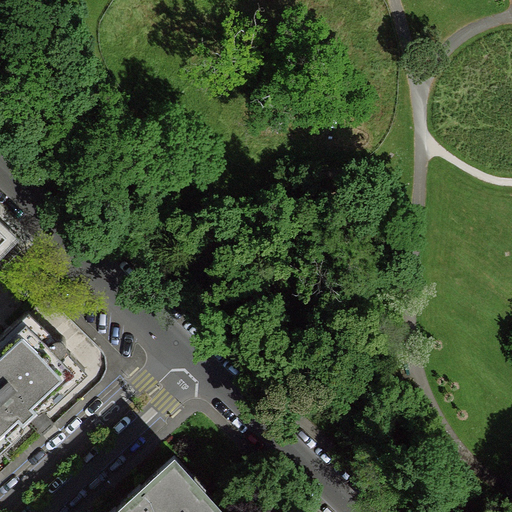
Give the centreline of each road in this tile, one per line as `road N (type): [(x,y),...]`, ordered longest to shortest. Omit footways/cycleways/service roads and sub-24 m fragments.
road 1 (tertiary): [(0,171),(180,346)]
road 2 (residential): [(180,346),(0,511)]
road 3 (residential): [(47,511),(205,371)]
road 4 (tertiary): [(205,371),(355,511)]
